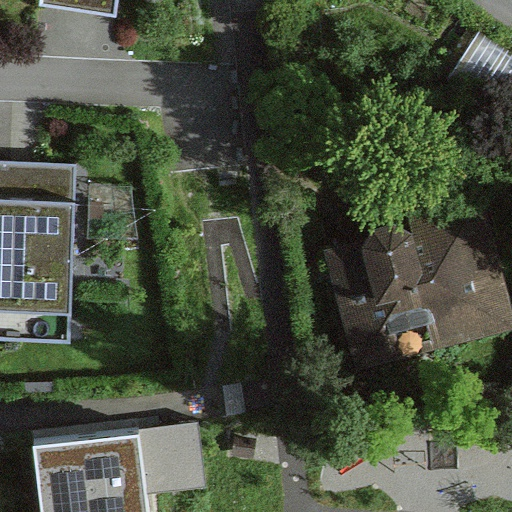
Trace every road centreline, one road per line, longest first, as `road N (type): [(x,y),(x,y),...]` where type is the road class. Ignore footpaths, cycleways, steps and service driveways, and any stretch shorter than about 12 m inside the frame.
road 1 (track): [(247,0),(279,286),(284,511)]
road 2 (residential): [(0,77),(179,84),(189,149)]
